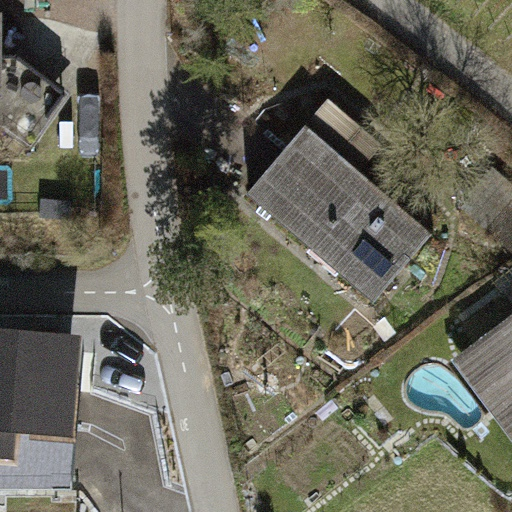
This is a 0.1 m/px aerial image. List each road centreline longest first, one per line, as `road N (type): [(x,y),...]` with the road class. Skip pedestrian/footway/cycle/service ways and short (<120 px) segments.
road 1 (residential): [(146,0),(167,291)]
road 2 (residential): [(167,291),(216,511)]
road 3 (residential): [(167,291),(0,291)]
road 4 (residential): [(384,0),(511,100)]
